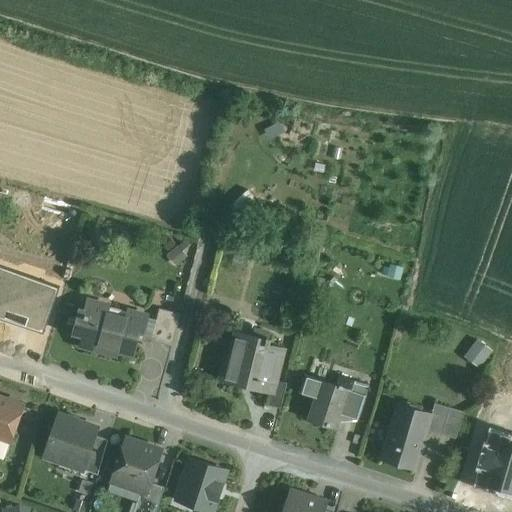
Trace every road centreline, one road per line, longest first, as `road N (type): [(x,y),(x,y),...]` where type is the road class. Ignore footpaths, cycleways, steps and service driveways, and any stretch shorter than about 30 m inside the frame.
road 1 (residential): [(0,361),(260,450)]
road 2 (residential): [(260,450),(449,511)]
